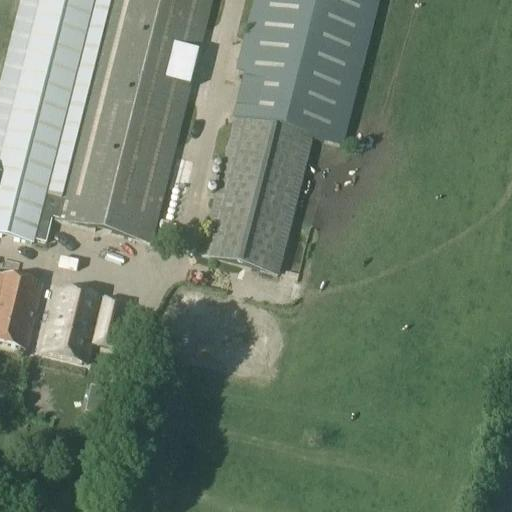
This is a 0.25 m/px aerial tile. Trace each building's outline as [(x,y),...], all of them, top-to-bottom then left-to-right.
[(0,177),(1,178),(0,183),(0,238),(31,246),(32,242),(94,0),(39,0),(0,156),(0,177)] [(94,0),(32,242),(45,245),(51,220),(55,221),(54,223),(150,248),(212,0),(94,0)] [(256,0),(238,75),(246,77),(350,103),(376,0),(256,0)] [(246,77),(234,123),(311,142),(339,149),(350,103),(246,77)] [(234,123),(200,260),(277,280),(311,142),(234,123)] [(150,262),(149,274),(175,278),(177,266),(150,262)] [(0,346),(26,352),(40,288),(0,278),(0,346)] [(101,300),(100,302),(56,292),(41,356),(86,366),(90,349),(118,355),(129,307),(101,300)] [(85,408),(84,415),(100,418),(101,411),(85,408)]
